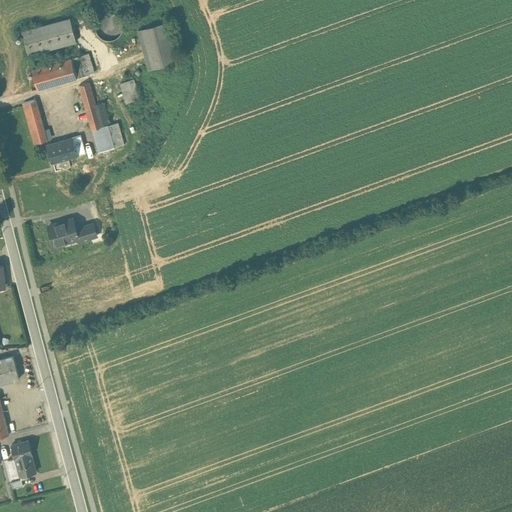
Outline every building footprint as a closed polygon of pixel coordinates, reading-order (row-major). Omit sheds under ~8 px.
[(122,32),(123,27),(122,21),(119,17),(114,14),(109,13),(104,14),(100,17),(97,22),(96,27),(97,32),(100,36),(104,39),(109,40),(115,39),(119,36),(122,32)] [(70,18),(22,31),(28,55),(77,42),(70,18)] [(169,22),(138,30),(149,69),(180,60),(169,22)] [(88,53),(72,58),(77,78),(94,73),(88,53)] [(72,58),(32,69),(38,89),(77,78),(72,58)] [(119,82),(126,102),(141,97),(134,77),(119,82)] [(102,126),(90,82),(79,85),(92,130),(107,125),(108,125),(102,126)] [(36,99),(24,103),(35,143),(47,140),(36,99)] [(108,125),(107,125),(114,148),(124,144),(118,122),(108,125)] [(72,138),(48,145),(53,162),(73,156),(77,155),(72,138)] [(73,156),(53,162),(56,172),(76,166),(73,156)] [(73,219),(48,226),(54,245),(56,245),(59,247),(62,246),(64,242),(78,238),(79,238),(76,229),(73,219)] [(94,224),(76,229),(79,238),(78,238),(79,241),(97,235),(94,224)] [(0,359),(0,383),(19,379),(14,356),(0,359)] [(0,399),(0,436),(9,434),(0,399)] [(29,440),(11,445),(15,458),(16,458),(20,476),(36,472),(32,454),(33,454),(29,440)]
